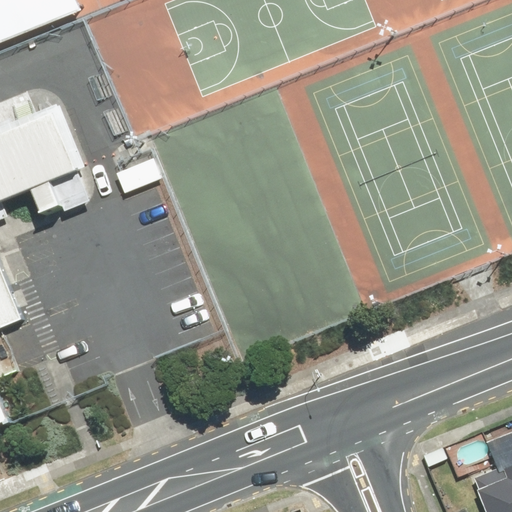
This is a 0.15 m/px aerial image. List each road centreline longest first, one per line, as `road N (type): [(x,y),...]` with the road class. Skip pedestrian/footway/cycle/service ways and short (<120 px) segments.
road 1 (secondary): [(349,420),(113,511)]
road 2 (secondary): [(511,354),(349,420)]
